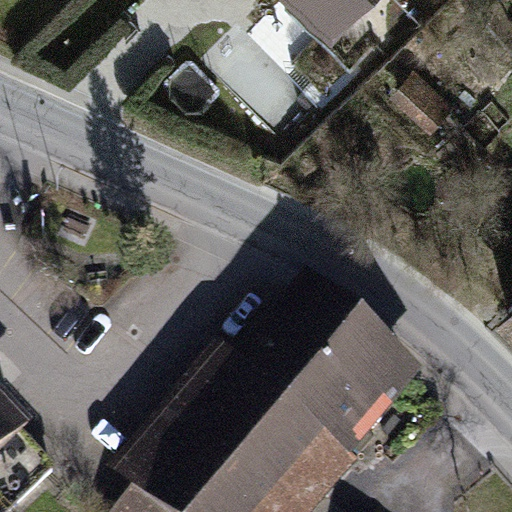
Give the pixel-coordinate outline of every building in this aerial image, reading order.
[(358,0),(300,0),(329,29),(358,0)] [(451,99),(420,71),(401,93),(432,121),(451,99)] [(246,370),(343,453),(405,378),(308,295),(246,370)] [(169,511),(290,511),(343,453),(246,370),(143,489),(169,511)] [(0,414),(0,511),(9,511),(54,472),(0,414)]
